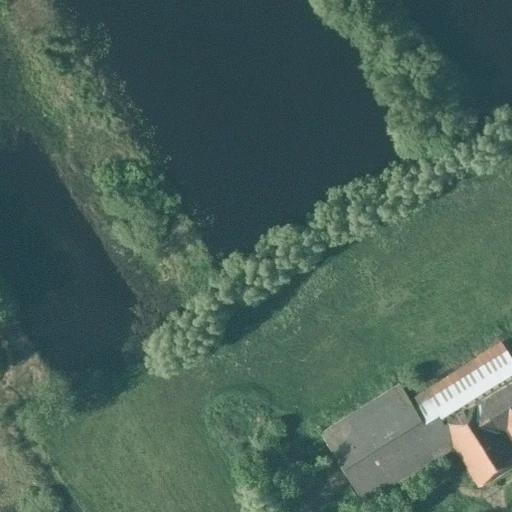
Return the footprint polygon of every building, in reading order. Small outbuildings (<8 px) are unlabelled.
[(505,167),(492,172),(497,185),(510,180),(505,167)] [(458,186),(466,195),(476,187),(469,177),(458,186)] [(435,198),(446,205),(454,192),(443,186),(435,198)] [(504,186),(489,187),(490,199),(504,198),(504,186)] [(424,218),(434,204),(423,196),(413,210),(424,218)] [(393,218),(403,225),(414,210),(404,202),(393,218)] [(346,238),(339,252),(350,258),(357,243),(346,238)] [(315,259),(317,273),(332,271),(330,257),(315,259)] [(300,268),(297,281),(314,285),(317,272),(300,268)] [(491,479),(491,480),(511,467),(511,359),(501,342),(409,399),(400,384),(321,434),(364,503),(452,448),(477,487),(491,479)]
